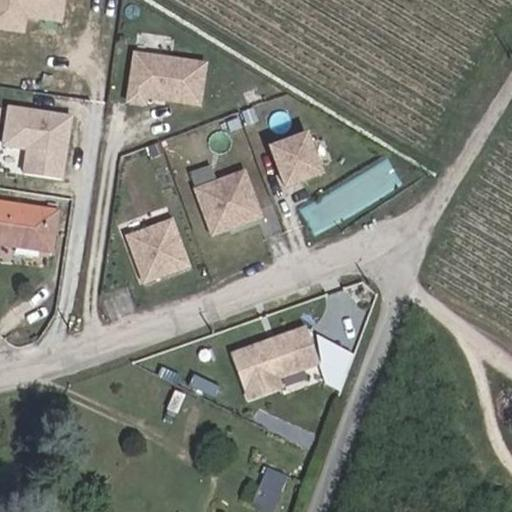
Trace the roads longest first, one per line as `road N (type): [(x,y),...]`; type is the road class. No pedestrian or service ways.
road 1 (unclassified): [(0,384),(158,335),(419,219)]
road 2 (unclassified): [(313,511),(419,219)]
road 3 (unknown): [(103,352),(110,118)]
road 4 (unclassified): [(419,219),(511,67)]
